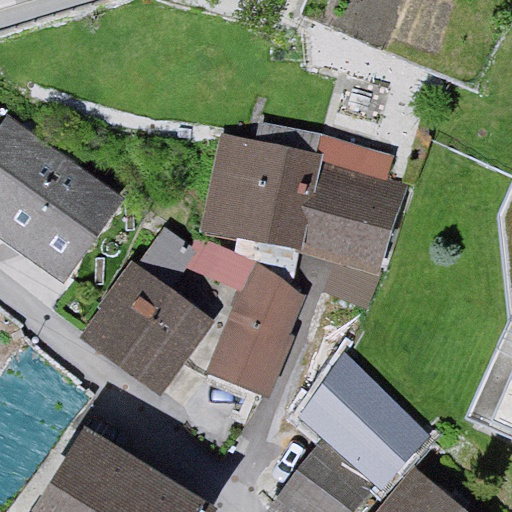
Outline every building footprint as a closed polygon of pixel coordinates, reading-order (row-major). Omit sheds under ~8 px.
[(6,115),(0,123),(0,220),(78,272),(128,198),(6,115)] [(325,159),(224,146),(212,238),(300,249),(298,255),(374,277),(398,193),(324,172),(325,159)] [(129,274),(84,340),(168,397),(213,331),(129,274)] [(201,376),(270,402),(306,304),(236,279),(201,376)] [(511,354),(486,412),(511,423),(511,354)] [(427,433),(344,361),(295,418),(377,490),(427,433)] [(239,499),(256,511),(356,511),(372,492),(289,431),(239,499)] [(219,511),(89,442),(50,511),(219,511)] [(468,511),(415,467),(377,511),(468,511)]
